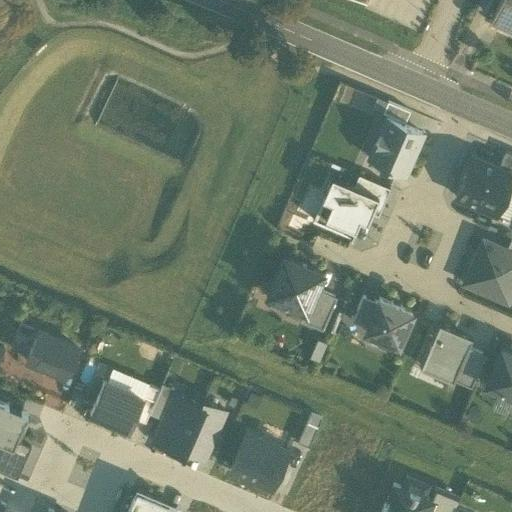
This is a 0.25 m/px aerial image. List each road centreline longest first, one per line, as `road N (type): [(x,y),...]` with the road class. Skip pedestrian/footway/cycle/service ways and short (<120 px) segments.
road 1 (tertiary): [(217,0),(426,86)]
road 2 (residential): [(252,511),(79,446)]
road 3 (residential): [(408,205),(381,267),(431,288)]
road 4 (residential): [(408,205),(457,226),(431,288)]
